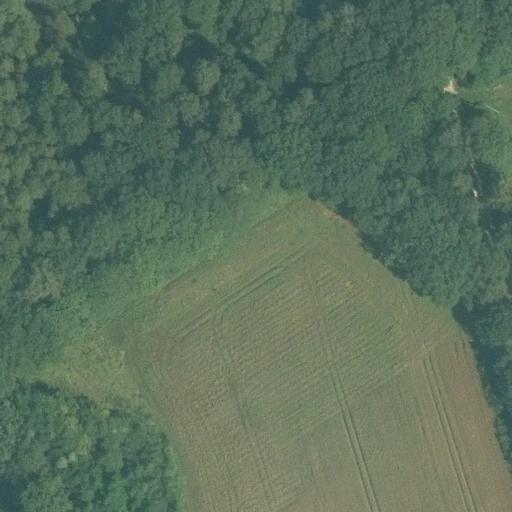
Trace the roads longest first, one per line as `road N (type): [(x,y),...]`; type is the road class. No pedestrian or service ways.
road 1 (track): [(0,344),(392,72),(441,59)]
road 2 (track): [(441,59),(511,306)]
